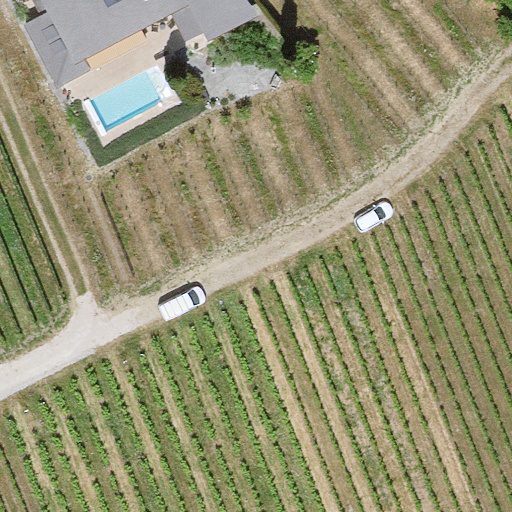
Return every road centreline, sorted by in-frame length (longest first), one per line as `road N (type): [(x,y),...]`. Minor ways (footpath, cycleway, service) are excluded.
road 1 (track): [(0,381),(331,219),(395,178),(511,57)]
road 2 (track): [(84,341),(70,256),(0,96)]
